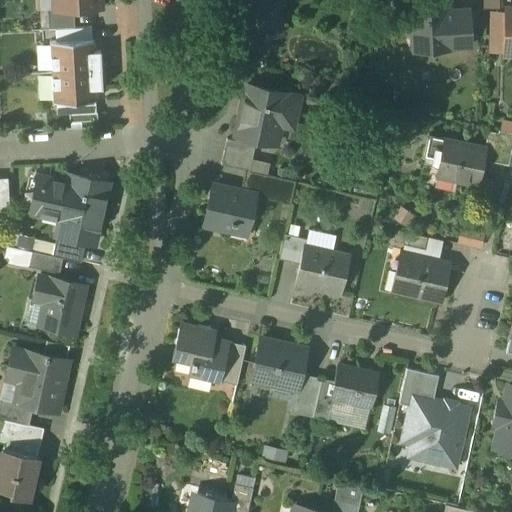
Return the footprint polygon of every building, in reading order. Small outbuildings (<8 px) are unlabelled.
[(53,0),(54,10),(54,11),(74,10),(102,9),(101,0),(53,0)] [(233,0),(236,49),(268,47),(267,29),(279,29),(278,6),(283,6),(282,0),(233,0)] [(410,0),(413,40),(429,39),(429,49),(469,47),(468,16),(448,17),(446,0),(410,0)] [(511,9),(506,9),(506,16),(495,16),(494,49),(505,49),(505,55),(511,54),(511,9)] [(74,10),(54,11),(54,10),(48,11),(49,30),(70,29),(75,29),(74,10)] [(70,29),(56,30),(57,42),(70,42),(70,29)] [(57,42),(50,43),(50,44),(52,73),(101,71),(100,52),(99,52),(93,53),(93,42),(93,40),(70,42),(57,42)] [(101,71),(52,73),(54,102),(53,103),(53,104),(97,102),(96,100),(95,90),(101,89),(101,90),(102,90),(101,71)] [(287,95),(246,86),(236,135),(276,145),(282,116),(294,119),(299,98),(287,95)] [(97,114),(69,115),(70,123),(98,122),(97,114)] [(511,132),(511,120),(504,118),(501,130),(511,132)] [(511,133),(498,131),(491,162),(507,166),(511,142),(511,133)] [(484,148),(445,139),(436,175),(476,184),(484,148)] [(255,146),(227,140),(221,166),(246,171),(250,172),(255,146)] [(250,172),(246,171),(241,193),(255,196),(255,197),(290,205),(296,182),(250,172)] [(0,208),(11,208),(9,176),(0,176),(0,208)] [(107,184),(70,176),(68,183),(37,177),(31,205),(62,212),(57,237),(86,243),(94,245),(107,184)] [(241,193),(213,186),(204,225),(231,232),(233,225),(248,228),(255,197),(255,196),(241,193)] [(462,226),(458,242),(481,248),(486,232),(462,226)] [(428,238),(405,233),(403,245),(425,250),(428,238)] [(306,240),(284,235),(278,260),(299,265),(304,245),(305,245),(306,240)] [(86,243),(57,237),(52,257),(63,259),(81,263),(86,243)] [(305,245),(304,245),(299,265),(295,286),(340,296),(349,255),(305,245)] [(450,262),(400,251),(391,292),(441,303),(450,262)] [(52,257),(32,252),(28,268),(59,275),(63,259),(52,257)] [(85,286),(40,276),(34,301),(49,304),(44,327),(74,333),(85,286)] [(229,343),(209,338),(211,328),(199,326),(197,332),(180,328),(172,360),(191,364),(188,375),(220,382),(229,343)] [(306,350),(260,340),(251,378),(296,389),(297,389),(301,374),(306,350)] [(69,347),(46,342),(43,354),(66,359),(69,347)] [(245,346),(229,343),(220,382),(236,386),(245,346)] [(43,354),(27,351),(26,353),(11,349),(6,373),(7,373),(21,376),(15,403),(15,404),(32,408),(56,413),(62,386),(60,385),(65,361),(67,362),(68,360),(66,359),(43,354)] [(377,374),(339,365),(335,382),(331,398),(333,398),(370,406),(377,374)] [(321,379),(301,374),(297,389),(296,389),(290,413),(313,418),(321,379)] [(321,379),(313,418),(327,421),(333,398),(331,398),(335,382),(321,379)] [(511,385),(509,385),(505,402),(503,402),(498,423),(500,424),(494,447),(511,451),(511,385)] [(478,408),(412,394),(397,458),(465,471),(478,408)] [(15,403),(0,399),(0,419),(1,420),(28,426),(32,408),(15,404),(15,403)] [(28,426),(1,420),(0,425),(0,443),(3,444),(34,451),(39,428),(28,426)] [(34,451),(3,444),(0,459),(0,490),(10,493),(9,496),(28,500),(37,457),(32,456),(34,451)] [(247,511),(253,489),(235,485),(230,503),(232,503),(230,510),(237,511),(247,511)] [(230,503),(197,495),(194,509),(190,508),(188,511),(230,511),(230,510),(232,503),(230,503)] [(357,511),(360,502),(334,496),(331,511),(357,511)]
